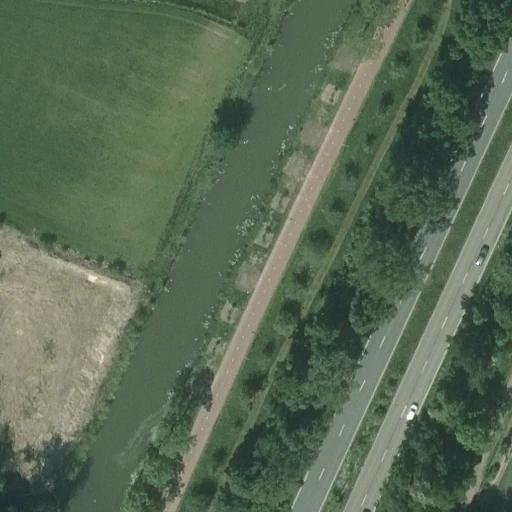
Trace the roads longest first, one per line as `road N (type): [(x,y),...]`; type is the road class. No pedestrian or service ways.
road 1 (secondary): [(511,68),(308,511)]
road 2 (secondary): [(351,511),(511,171)]
